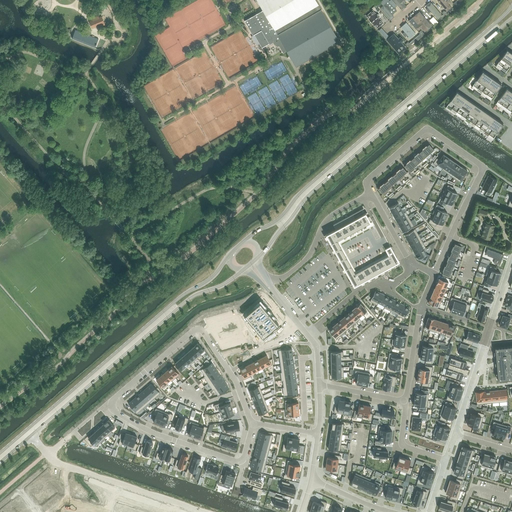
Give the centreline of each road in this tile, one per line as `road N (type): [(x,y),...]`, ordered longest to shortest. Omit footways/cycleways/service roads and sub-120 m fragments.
road 1 (secondary): [(511,6),(280,218),(245,240)]
road 2 (secondary): [(257,257),(309,195),(511,19)]
road 3 (secondary): [(231,253),(209,280),(0,453)]
road 4 (residential): [(219,355),(194,331),(110,405),(146,429),(243,462)]
road 5 (secondary): [(30,436),(194,295),(243,269)]
road 6 (residential): [(433,275),(408,258),(367,180),(425,130),(482,166)]
road 7 (residential): [(455,434),(511,259)]
